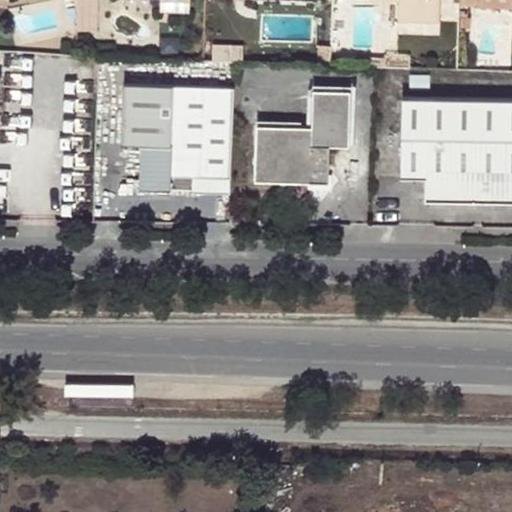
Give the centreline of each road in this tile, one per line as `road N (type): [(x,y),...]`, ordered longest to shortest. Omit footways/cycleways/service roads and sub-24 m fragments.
road 1 (secondary): [(0,349),(511,366)]
road 2 (residential): [(0,427),(511,438)]
road 3 (residential): [(511,261),(0,251)]
